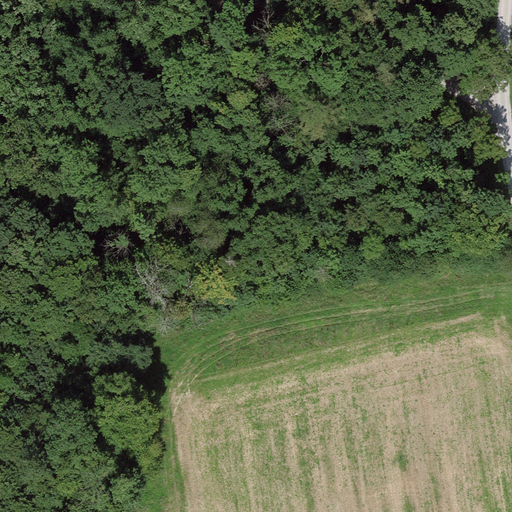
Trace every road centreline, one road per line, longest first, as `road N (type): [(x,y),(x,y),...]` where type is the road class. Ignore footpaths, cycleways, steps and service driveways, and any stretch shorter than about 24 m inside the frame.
road 1 (track): [(423,73),(379,116),(80,230)]
road 2 (track): [(500,113),(260,0)]
road 3 (track): [(511,171),(500,113),(506,0)]
